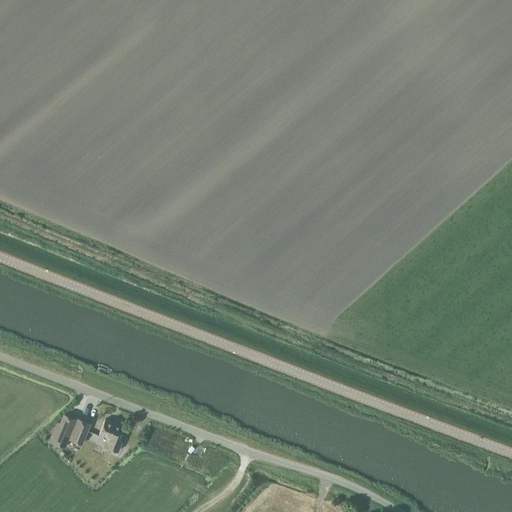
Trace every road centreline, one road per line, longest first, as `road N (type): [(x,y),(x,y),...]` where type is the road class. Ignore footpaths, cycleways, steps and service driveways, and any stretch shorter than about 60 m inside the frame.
road 1 (tertiary): [(511,454),(0,257)]
road 2 (unclassified): [(398,511),(345,483),(0,356)]
